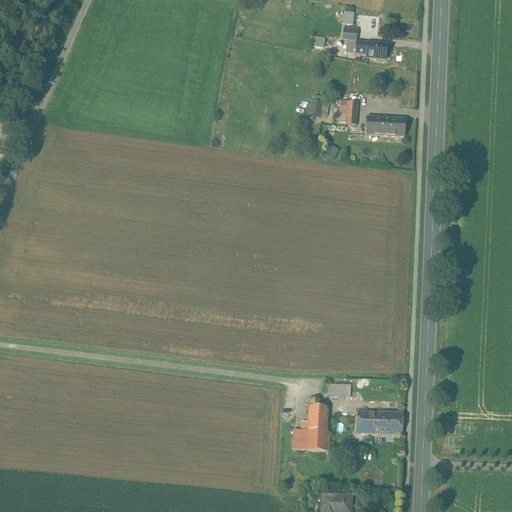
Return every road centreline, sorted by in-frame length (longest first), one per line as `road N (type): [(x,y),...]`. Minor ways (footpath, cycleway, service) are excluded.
road 1 (primary): [(420,511),(441,0)]
road 2 (unclassified): [(0,197),(89,0)]
